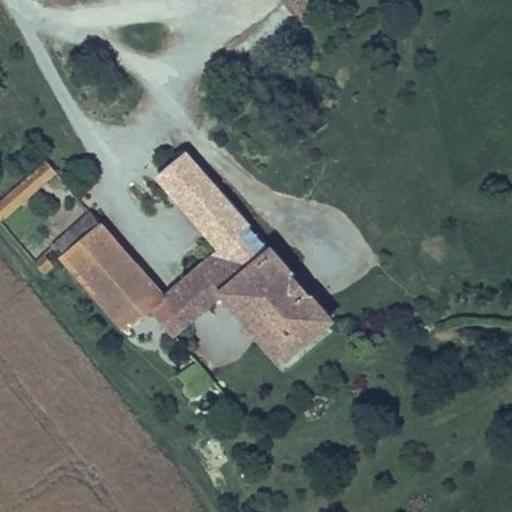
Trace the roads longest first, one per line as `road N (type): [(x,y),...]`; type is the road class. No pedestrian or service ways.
road 1 (track): [(14,0),(91,146),(137,156),(169,114),(194,19)]
road 2 (track): [(20,0),(51,18),(85,22),(194,19),(225,0)]
